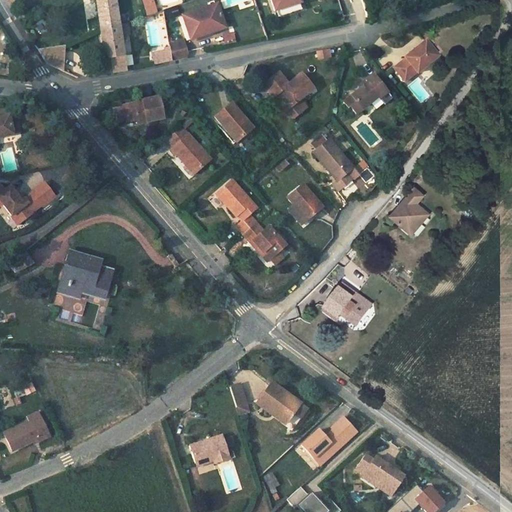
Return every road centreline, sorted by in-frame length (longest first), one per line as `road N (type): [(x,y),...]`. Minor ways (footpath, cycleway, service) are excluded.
road 1 (residential): [(482,0),(58,95)]
road 2 (residential): [(511,12),(376,203),(262,326)]
road 3 (residential): [(511,510),(262,326)]
road 4 (residential): [(0,487),(83,452),(151,411),(262,326)]
road 5 (residential): [(262,326),(119,165)]
road 6 (residential): [(119,165),(26,241),(0,250)]
